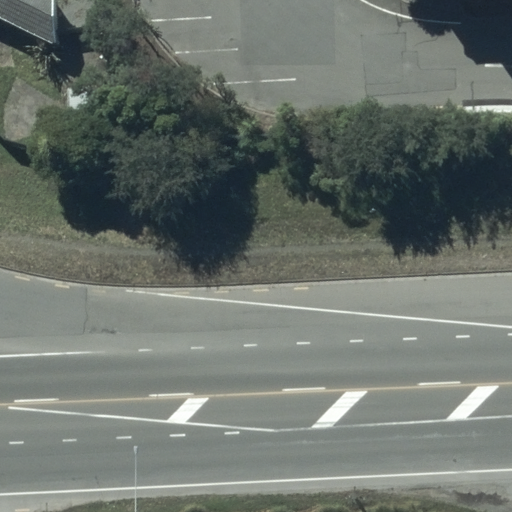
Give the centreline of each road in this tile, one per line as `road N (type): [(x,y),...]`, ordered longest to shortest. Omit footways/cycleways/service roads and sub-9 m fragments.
road 1 (trunk): [(0,311),(276,390)]
road 2 (trunk): [(276,390),(0,403)]
road 3 (trunk): [(511,382),(276,390)]
road 4 (unknown): [(511,41),(436,39),(346,0)]
